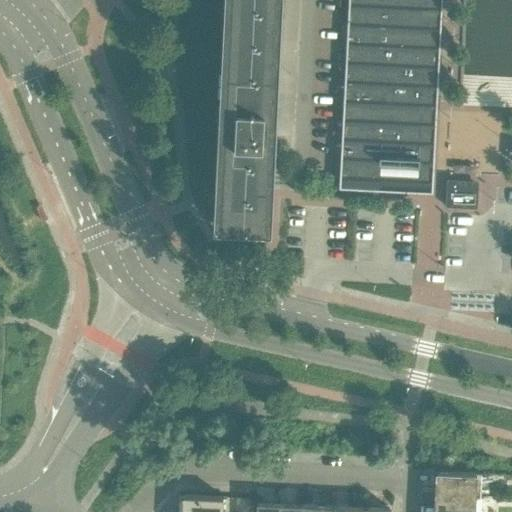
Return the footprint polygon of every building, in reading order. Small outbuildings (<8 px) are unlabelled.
[(266,225),(274,57),(276,0),(232,0),(222,224),(266,225)] [(426,9),(426,0),(338,0),(339,4),(343,4),(426,9)] [(425,28),(426,9),(343,4),(342,23),(348,23),(425,28)] [(424,47),(425,28),(348,23),(347,43),(424,47)] [(423,66),(423,57),(424,47),(347,43),(341,43),(340,57),(340,61),(423,66)] [(422,86),(423,66),(340,61),(340,62),(346,62),(345,80),(339,80),(338,81),(422,86)] [(421,104),(422,86),(338,81),(338,100),(421,104)] [(420,143),(421,104),(338,100),(338,101),(344,101),(343,119),(381,121),(380,140),(420,143)] [(381,121),(343,119),(341,159),(380,160),(419,162),(420,143),(380,140),(381,121)] [(380,180),(380,160),(341,159),(335,158),(334,177),(340,177),(340,178),(341,178),(340,190),(357,191),(357,195),(377,196),(378,180),(380,180)] [(305,175),(294,174),(294,191),(304,192),(305,175)] [(450,189),(446,189),(446,201),(478,203),(478,190),(475,190),(475,183),(450,182),(450,189)] [(475,495),(476,472),(437,470),(436,493),(475,495)] [(474,511),(475,495),(436,493),(435,511),(474,511)] [(222,511),(224,496),(184,494),(183,511),(222,511)] [(280,511),(281,502),(258,501),(257,511),(280,511)] [(302,511),(303,503),(281,502),(280,511),(302,511)] [(323,511),(324,504),(303,503),(302,511),(323,511)]
